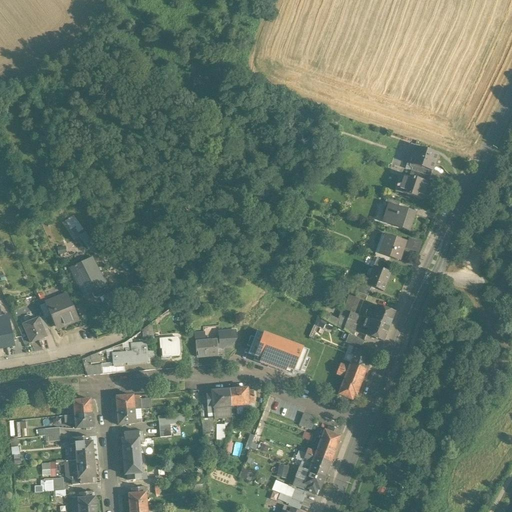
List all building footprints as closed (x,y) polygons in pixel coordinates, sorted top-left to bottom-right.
[(436,154),(413,147),(410,157),(414,158),(412,165),(430,171),(436,154)] [(430,171),(412,165),(410,171),(411,171),(428,177),(430,171)] [(428,177),(411,171),(409,177),(403,175),(398,190),(406,193),(405,194),(421,200),(429,177),(428,177)] [(399,203),(386,199),(384,206),(387,207),(387,206),(397,209),(399,203)] [(397,209),(387,206),(387,207),(384,216),(389,217),(386,225),(407,231),(413,214),(397,209)] [(94,246),(73,216),(66,222),(77,238),(79,237),(88,250),(94,246)] [(404,243),(381,235),(375,254),(390,258),(396,260),(398,254),(400,255),(404,243)] [(420,242),(409,239),(410,238),(409,238),(406,249),(417,252),(421,242),(420,242)] [(122,251),(112,258),(127,270),(131,268),(122,251)] [(390,258),(375,254),(374,258),(377,259),(388,263),(390,258)] [(91,259),(69,269),(76,284),(78,283),(84,295),(102,287),(93,268),(95,267),(91,259)] [(388,263),(377,259),(373,267),(389,274),(393,265),(388,263)] [(389,274),(373,267),(366,286),(382,293),(389,274)] [(369,291),(358,287),(356,293),(358,293),(367,297),(369,291)] [(367,297),(358,293),(355,299),(364,302),(365,302),(367,297)] [(67,295),(48,303),(52,313),(48,314),(50,317),(54,328),(76,319),(67,295)] [(355,299),(349,296),(344,307),(351,310),(355,299)] [(364,302),(355,299),(351,310),(350,313),(358,317),(364,302)] [(44,305),(38,307),(44,320),(46,319),(50,317),(48,314),(44,305)] [(125,305),(119,318),(126,320),(131,308),(125,305)] [(394,313),(377,306),(371,322),(388,328),(394,313)] [(334,326),(336,319),(323,312),(320,319),(334,326)] [(358,317),(350,313),(348,318),(355,321),(353,325),(356,327),(360,317),(358,317)] [(0,326),(9,325),(8,317),(1,319),(0,315),(0,326)] [(151,324),(152,340),(158,340),(157,330),(163,329),(161,316),(151,324)] [(343,331),(347,320),(337,316),(336,319),(334,326),(343,331)] [(355,321),(348,318),(347,320),(343,331),(349,334),(352,336),(356,327),(353,325),(355,321)] [(326,323),(318,319),(315,325),(323,328),(326,323)] [(38,320),(23,326),(30,345),(45,339),(38,320)] [(388,328),(371,322),(365,337),(382,343),(388,328)] [(145,341),(152,340),(151,324),(143,330),(145,341)] [(9,325),(0,326),(0,350),(6,349),(5,345),(12,344),(11,337),(9,325)] [(314,327),(309,337),(313,339),(318,328),(314,327)] [(299,375),(308,352),(256,331),(247,354),(261,360),(259,364),(284,373),(286,369),(299,375)] [(234,332),(218,333),(219,342),(216,342),(217,349),(219,349),(229,349),(235,339),(234,332)] [(203,334),(194,334),(195,343),(204,342),(203,334)] [(352,336),(349,334),(345,342),(360,349),(363,342),(352,336)] [(178,339),(159,341),(160,350),(161,350),(162,361),(171,361),(171,358),(179,357),(178,339)] [(204,342),(195,343),(196,356),(196,359),(197,358),(217,357),(217,349),(216,342),(204,342)] [(145,345),(131,346),(131,350),(131,354),(132,364),(146,363),(146,360),(145,345)] [(111,356),(111,351),(82,362),(87,377),(100,376),(99,363),(112,362),(111,356)] [(368,357),(355,352),(349,365),(357,368),(358,366),(366,369),(368,363),(366,362),(368,357)] [(124,355),(111,356),(112,362),(112,366),(132,364),(131,354),(124,355)] [(196,356),(190,356),(190,358),(191,368),(198,367),(197,358),(196,359),(196,356)] [(154,359),(146,360),(146,363),(147,372),(156,371),(154,359)] [(112,362),(99,363),(100,376),(113,374),(112,366),(112,362)] [(147,372),(146,363),(132,364),(133,373),(147,372)] [(132,364),(112,366),(113,374),(133,373),(132,364)] [(338,370),(338,369),(328,365),(325,372),(335,376),(338,370)] [(366,369),(358,366),(357,368),(349,365),(348,369),(340,365),(338,369),(338,370),(362,380),(366,369)] [(362,380),(338,370),(335,376),(344,379),(343,382),(350,385),(350,387),(358,390),(362,380)] [(350,385),(343,382),(338,396),(351,401),(353,395),(355,396),(358,390),(350,387),(350,385)] [(246,389),(228,391),(230,408),(248,406),(248,404),(253,404),(252,392),(247,393),(246,389)] [(228,391),(211,392),(211,396),(205,396),(206,408),(210,408),(212,407),(212,409),(216,409),(230,408),(228,391)] [(198,394),(187,395),(188,406),(199,405),(198,394)] [(132,397),(133,411),(140,410),(150,409),(148,395),(132,397)] [(132,397),(115,398),(117,412),(133,411),(132,397)] [(89,400),(73,402),(73,403),(73,406),(74,416),(91,414),(89,400)] [(230,408),(216,409),(217,413),(215,413),(215,419),(225,418),(231,418),(230,408)] [(133,411),(117,412),(118,426),(134,424),(134,420),(133,411)] [(91,414),(74,416),(75,422),(75,429),(92,428),(91,414)] [(303,415),(299,426),(305,429),(309,417),(303,415)] [(177,417),(158,419),(158,427),(170,426),(177,425),(177,417)] [(315,420),(309,417),(305,429),(311,431),(315,420)] [(212,419),(200,420),(202,433),(212,432),(212,419)] [(17,421),(17,436),(26,436),(26,421),(17,421)] [(217,424),(216,440),(225,440),(225,424),(217,424)] [(170,426),(158,427),(159,438),(171,437),(170,426)] [(339,431),(328,427),(327,430),(326,432),(324,431),(319,444),(334,451),(339,437),(337,437),(339,431)] [(59,428),(38,430),(39,437),(45,437),(59,436),(59,428)] [(135,433),(124,434),(124,440),(121,440),(123,458),(139,457),(138,443),(138,439),(136,439),(136,433),(135,433)] [(87,437),(76,438),(76,442),(76,444),(74,444),(76,462),(93,460),(91,443),(88,443),(87,437)] [(334,451),(319,444),(315,453),(307,450),(306,452),(305,455),(329,464),(334,451)] [(329,464),(305,455),(303,460),(311,464),(308,472),(324,478),(329,464)] [(139,457),(123,458),(124,475),(127,475),(128,480),(140,479),(139,474),(141,474),(139,457)] [(93,460),(76,462),(78,480),(79,479),(80,485),(92,484),(91,478),(94,478),(93,460)] [(76,462),(67,462),(67,463),(65,463),(66,476),(71,476),(72,486),(80,485),(79,479),(78,480),(76,462)] [(49,477),(48,463),(41,464),(42,478),(49,477)] [(280,465),(278,476),(286,477),(287,466),(280,465)] [(308,472),(299,469),(295,479),(304,482),(303,485),(305,486),(303,491),(314,495),(316,491),(318,492),(324,478),(308,472)] [(152,478),(152,483),(165,483),(165,472),(153,472),(154,478),(152,478)] [(304,482),(295,479),(292,487),(303,491),(305,486),(303,485),(304,482)] [(54,486),(64,485),(64,480),(44,482),(45,492),(55,491),(54,486)] [(293,490),(275,482),(272,491),(279,494),(290,499),(293,490)] [(142,488),(130,489),(131,495),(128,495),(129,511),(141,511),(146,511),(145,494),(143,494),(142,488)] [(304,494),(293,490),(290,499),(289,501),(300,505),(304,494)] [(91,493),(79,494),(79,498),(79,499),(77,499),(78,511),(94,511),(94,498),(91,498),(91,493)] [(290,499),(279,494),(277,500),(288,505),(289,501),(290,499)] [(300,505),(289,501),(288,505),(287,506),(298,511),(300,505)]
